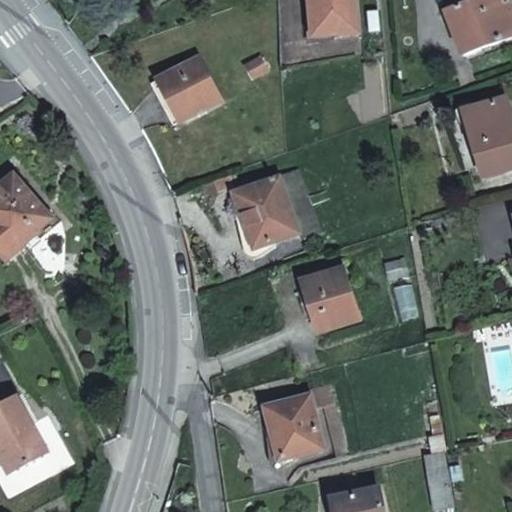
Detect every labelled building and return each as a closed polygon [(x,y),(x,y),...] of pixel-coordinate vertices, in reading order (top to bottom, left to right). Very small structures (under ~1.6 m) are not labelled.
[(308,0),(311,39),(357,34),(354,0),(308,0)] [(483,0),(453,11),(469,53),(511,37),(511,9),(508,0),(483,0)] [(161,80),(181,120),(182,121),(221,101),(198,58),(160,79),(161,80)] [(247,65),(253,78),(267,69),(260,58),(247,65)] [(172,125),(181,120),(161,80),(150,86),(172,125)] [(511,106),(510,98),(468,112),(487,176),(511,168),(511,106)] [(303,236),(325,227),(301,167),(256,185),(253,177),(232,186),(256,249),(302,232),(303,236)] [(12,176),(0,186),(0,251),(6,259),(39,232),(37,229),(50,219),(12,176)] [(346,266),(304,279),(320,329),(363,317),(346,266)] [(313,396),(269,406),(281,458),(325,448),(317,408),(337,404),(333,385),(312,390),(313,396)] [(0,402),(0,451),(13,473),(48,452),(14,395),(0,402)] [(449,462),(447,449),(447,448),(432,451),(435,465),(449,462)] [(437,511),(457,511),(454,494),(449,462),(435,465),(429,466),(435,497),(437,511)] [(382,511),(378,493),(334,502),(336,511),(382,511)]
